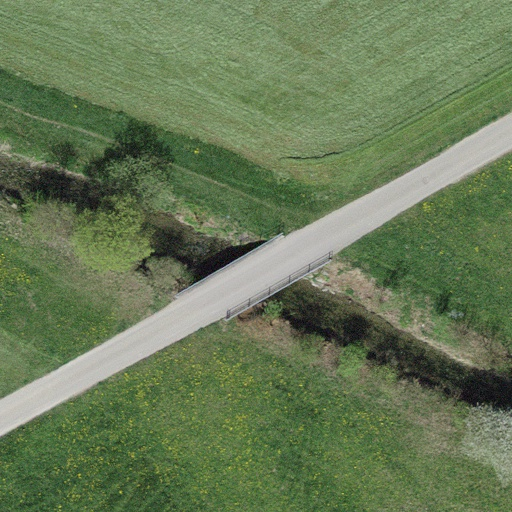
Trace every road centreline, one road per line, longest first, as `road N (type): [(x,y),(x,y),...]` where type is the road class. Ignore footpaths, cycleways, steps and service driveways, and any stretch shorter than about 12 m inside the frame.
road 1 (unclassified): [(0,419),(321,236)]
road 2 (track): [(0,94),(321,236)]
road 3 (unclassified): [(511,127),(321,236)]
